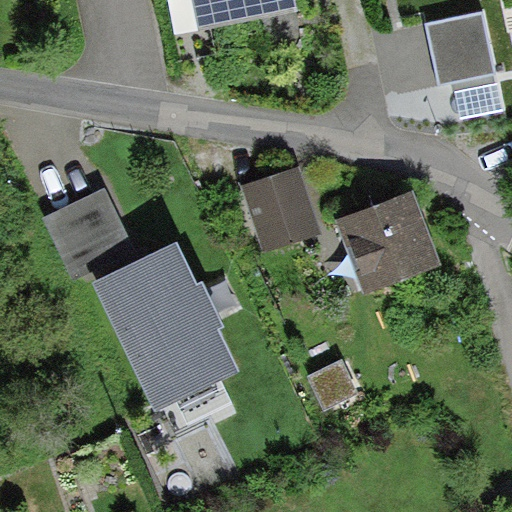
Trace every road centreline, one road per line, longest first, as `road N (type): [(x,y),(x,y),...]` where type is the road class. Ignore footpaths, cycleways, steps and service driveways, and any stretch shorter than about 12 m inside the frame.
road 1 (residential): [(490,203),(410,160),(358,144),(0,82)]
road 2 (residential): [(511,346),(483,229),(490,203)]
